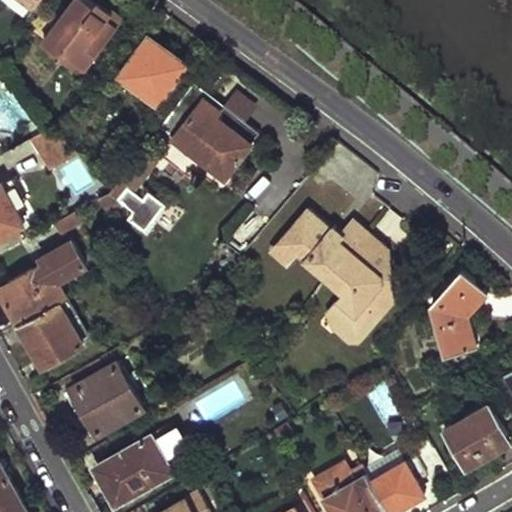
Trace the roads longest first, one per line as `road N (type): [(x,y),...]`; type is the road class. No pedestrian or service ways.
road 1 (tertiary): [(511,246),(431,175),(193,0)]
road 2 (residential): [(0,375),(76,511)]
